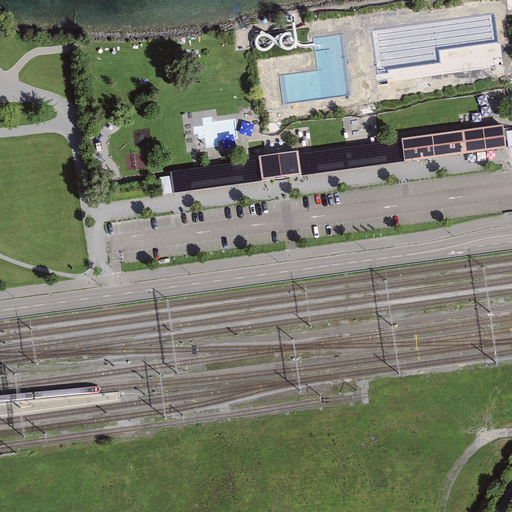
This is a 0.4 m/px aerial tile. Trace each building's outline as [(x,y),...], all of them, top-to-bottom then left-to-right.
[(468,106),(470,125),(493,122),(490,103),(468,106)] [(399,138),(296,152),(299,173),(402,159),(399,138)] [(296,148),(257,153),(257,157),(260,178),(299,173),(296,152),(296,148)] [(260,178),(257,157),(168,169),(168,172),(170,190),(260,178)] [(170,190),(168,172),(157,174),(160,192),(170,190)]
